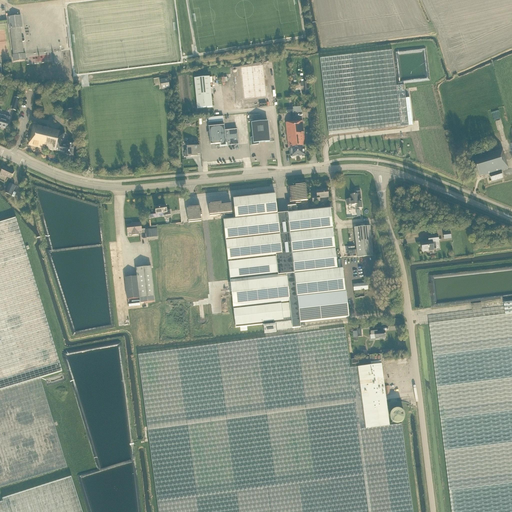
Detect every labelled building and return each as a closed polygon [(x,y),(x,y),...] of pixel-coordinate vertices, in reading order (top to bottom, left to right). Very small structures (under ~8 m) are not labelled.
[(13,62),(23,61),(26,60),(25,54),(23,54),(22,42),(24,42),(24,41),(24,39),(23,39),(22,39),(20,28),(22,28),(21,16),(8,18),(10,29),(14,56),(13,56),(13,58),(13,62)] [(329,135),(409,126),(412,125),(409,98),(405,99),(404,85),(396,86),(392,50),(320,59),(329,135)] [(263,66),(241,68),(244,99),(266,97),(263,66)] [(212,107),(210,88),(209,77),(208,77),(194,79),(195,88),(197,109),(200,108),(208,108),(212,107)] [(161,88),(162,90),(170,88),(168,79),(160,80),(161,88)] [(0,127),(7,129),(9,122),(10,118),(0,114),(0,127)] [(258,144),(258,143),(269,142),(267,121),(252,123),(253,138),(251,138),(252,145),(258,144)] [(305,146),(302,121),(294,122),(295,136),(294,136),(295,146),(300,145),(300,150),(297,150),(298,156),(305,155),(304,146),(305,146)] [(294,122),(286,123),(288,148),(289,148),(290,157),(298,156),(297,150),(300,150),(300,145),(295,146),(294,136),(295,136),(294,122)] [(34,125),(29,145),(56,151),(65,153),(65,154),(72,156),(75,143),(68,142),(67,145),(62,144),(65,133),(34,125)] [(225,130),(224,125),(209,127),(210,145),(215,144),(216,147),(239,145),(237,129),(225,130)] [(200,155),(199,144),(199,146),(187,147),(188,151),(185,151),(186,157),(184,157),(197,156),(197,155),(200,154),(200,155)] [(474,159),(468,161),(469,167),(470,172),(471,172),(473,178),(480,176),(483,175),(483,176),(489,174),(491,182),(503,178),(500,171),(503,170),(505,170),(508,169),(502,149),(473,158),(474,159)] [(2,170),(0,168),(0,175),(0,174),(11,179),(14,172),(3,167),(2,170)] [(9,184),(5,193),(11,196),(16,187),(9,184)] [(317,196),(312,197),(313,203),(320,202),(319,199),(328,198),(327,190),(316,191),(317,196)] [(355,195),(350,195),(351,200),(346,200),(346,206),(356,205),(357,209),(362,208),(361,202),(358,202),(358,200),(361,200),(360,192),(355,192),(355,195)] [(235,219),(223,220),(231,294),(235,328),(240,327),(240,331),(244,331),(247,331),(247,327),(246,327),(262,325),(269,324),(269,325),(263,325),(264,334),(276,332),(275,324),(271,325),(271,324),(276,323),(291,321),(292,329),(300,328),(300,323),(328,320),(349,317),(346,292),(345,292),(342,268),(341,269),(337,269),(336,260),(330,208),(309,211),(308,204),(287,207),(288,213),(277,214),(275,194),(233,198),(235,219)] [(165,205),(155,207),(156,214),(163,213),(164,216),(165,216),(166,219),(171,218),(170,215),(171,215),(170,210),(166,211),(165,205)] [(0,487),(67,467),(40,378),(62,372),(16,218),(0,222),(0,487)] [(128,233),(132,233),(132,236),(138,235),(138,231),(141,231),(141,223),(133,224),(133,225),(127,226),(128,233)] [(373,256),(370,227),(354,228),(357,258),(373,256)] [(450,232),(443,233),(444,240),(451,239),(450,232)] [(428,241),(421,242),(422,252),(433,250),(436,250),(435,243),(438,242),(437,235),(428,236),(428,241)] [(139,299),(140,303),(140,304),(155,302),(152,278),(154,278),(153,269),(151,269),(151,267),(136,268),(137,277),(125,278),(127,300),(139,299)] [(511,511),(511,302),(504,303),(505,315),(429,324),(451,511),(511,511)] [(344,328),(138,355),(157,502),(158,511),(412,511),(401,424),(389,426),(386,400),(381,364),(350,368),(344,328)] [(377,329),(371,329),(371,335),(375,335),(375,339),(386,338),(385,331),(377,332),(377,329)] [(370,356),(370,363),(381,361),(380,354),(370,356)] [(404,417),(404,416),(404,415),(404,414),(404,413),(403,413),(403,412),(402,411),(401,410),(400,410),(400,409),(399,409),(398,409),(397,409),(396,409),(395,409),(394,410),(393,410),(392,411),(391,411),(391,412),(390,413),(390,414),(390,415),(390,416),(390,417),(390,418),(390,419),(390,420),(391,421),(392,421),(392,422),(393,423),(394,423),(395,424),(396,424),(397,424),(398,424),(399,424),(400,423),(401,423),(402,422),(402,421),(403,421),(404,420),(404,419),(404,418),(404,417)] [(3,501),(0,502),(0,511),(82,511),(71,476),(2,498),(3,501)]
